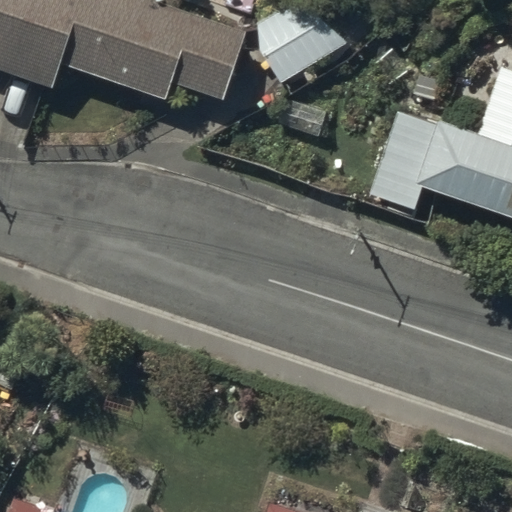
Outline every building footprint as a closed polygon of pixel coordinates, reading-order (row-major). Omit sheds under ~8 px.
[(246,46),(129,6),(130,0),(0,0),(0,81),(50,100),(60,73),(166,112),(172,95),(221,113),(246,46)] [(259,32),(263,64),(281,91),(343,51),(306,5),(259,32)] [(511,90),(498,86),(479,149),(440,137),(440,139),(398,127),(371,202),(413,216),(419,200),(511,230),(511,90)] [(0,511),(49,511),(54,500),(6,485),(0,502),(0,511)] [(331,511),(271,492),(264,511),(331,511)]
